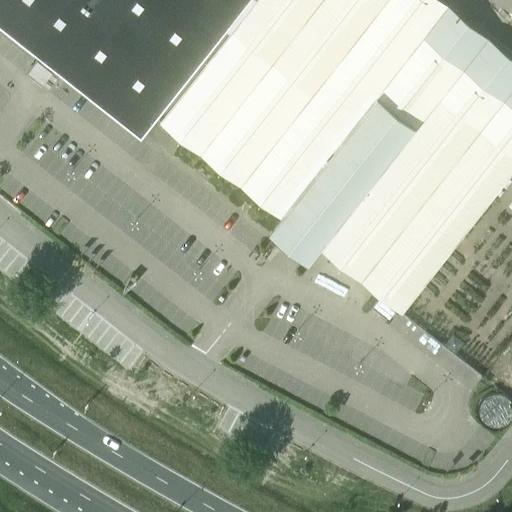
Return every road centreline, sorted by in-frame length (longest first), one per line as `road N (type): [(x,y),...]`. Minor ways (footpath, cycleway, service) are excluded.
road 1 (unclassified): [(511,457),(464,499),(427,496),(381,477),(200,374),(0,221)]
road 2 (primary): [(218,511),(0,380)]
road 3 (primary): [(0,444),(110,511)]
